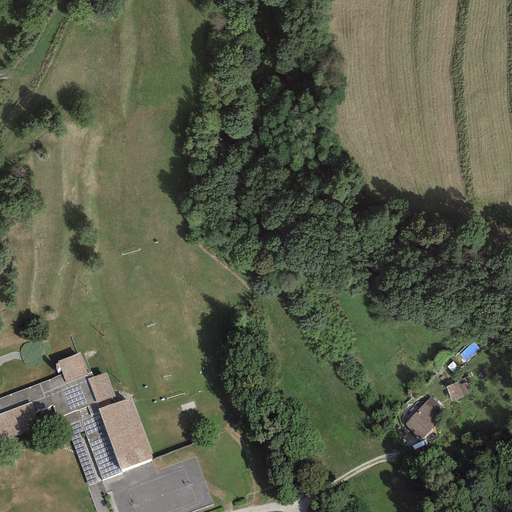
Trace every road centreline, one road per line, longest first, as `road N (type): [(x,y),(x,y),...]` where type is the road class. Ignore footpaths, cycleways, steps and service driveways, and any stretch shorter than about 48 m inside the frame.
road 1 (track): [(265,511),(317,498),(408,450)]
road 2 (track): [(245,511),(258,492),(256,477),(229,431),(167,420)]
